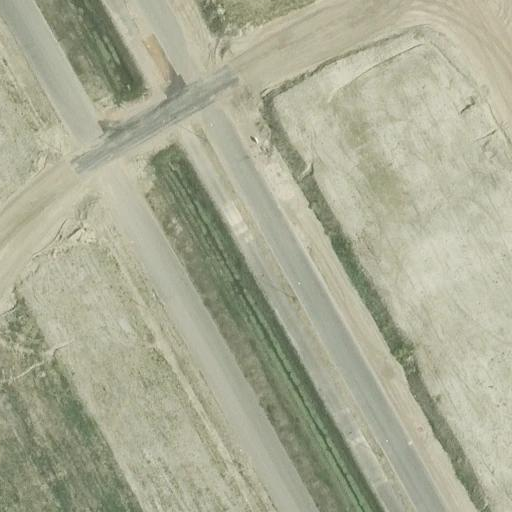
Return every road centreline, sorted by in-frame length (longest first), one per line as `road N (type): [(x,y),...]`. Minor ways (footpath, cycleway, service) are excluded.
road 1 (unclassified): [(147,0),(436,511)]
road 2 (unclassified): [(10,0),(298,511)]
road 3 (track): [(400,0),(289,42),(56,181),(0,249)]
